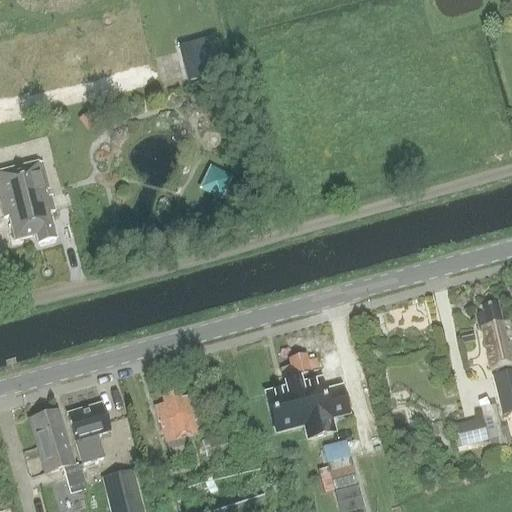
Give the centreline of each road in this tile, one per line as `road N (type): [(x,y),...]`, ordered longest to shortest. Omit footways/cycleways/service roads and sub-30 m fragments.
road 1 (track): [(0,312),(511,171)]
road 2 (tertiary): [(0,380),(511,244)]
